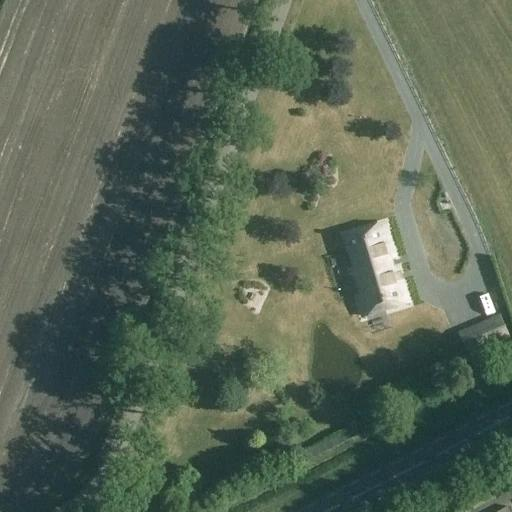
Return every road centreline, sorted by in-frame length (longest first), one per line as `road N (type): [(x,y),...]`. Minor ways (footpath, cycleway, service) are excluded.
road 1 (unclassified): [(70,511),(111,470),(280,0)]
road 2 (primary): [(323,511),(511,414)]
